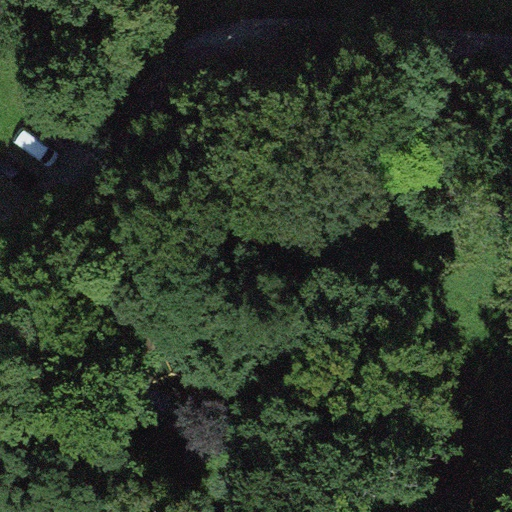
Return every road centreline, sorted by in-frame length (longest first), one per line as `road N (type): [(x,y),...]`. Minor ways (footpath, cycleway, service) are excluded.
road 1 (track): [(179,0),(217,32),(511,57)]
road 2 (track): [(217,32),(88,163),(0,297)]
